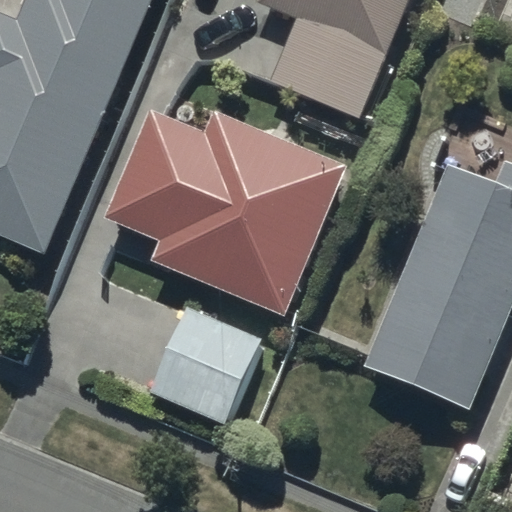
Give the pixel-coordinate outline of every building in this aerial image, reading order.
[(421,0),(272,0),(264,20),(301,35),(275,99),(367,136),(421,0)] [(131,84),(0,30),(0,252),(54,275),(131,84)] [(209,152),(155,131),(111,241),(165,262),(157,283),(291,336),(352,184),(217,130),(209,152)] [(476,432),(511,342),(511,180),(503,204),(451,184),(369,390),(476,432)] [(268,356),(187,323),(153,409),(233,441),(268,356)]
